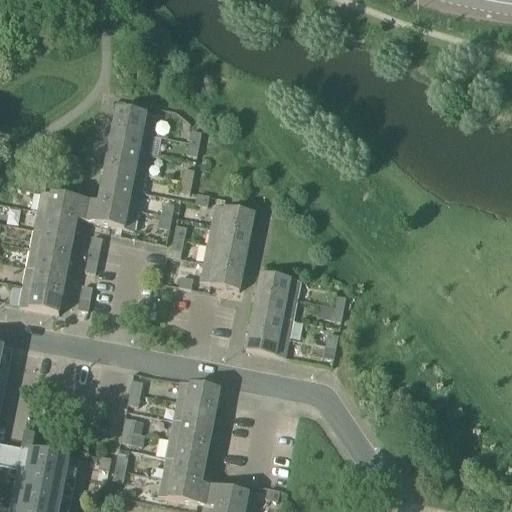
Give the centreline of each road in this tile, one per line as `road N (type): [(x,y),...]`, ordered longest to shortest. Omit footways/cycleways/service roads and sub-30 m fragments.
road 1 (residential): [(398,511),(321,398),(116,357)]
road 2 (residential): [(0,503),(21,392),(107,409),(116,357)]
